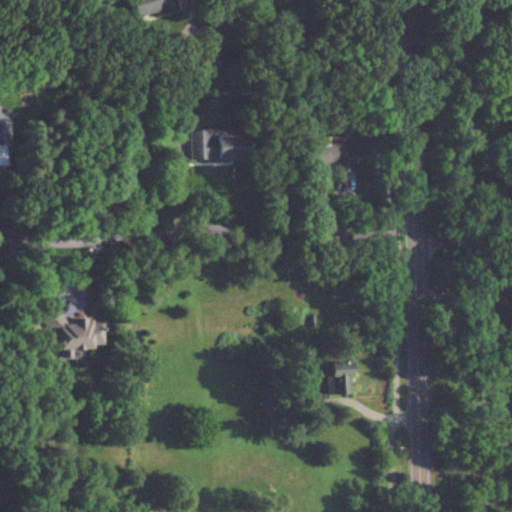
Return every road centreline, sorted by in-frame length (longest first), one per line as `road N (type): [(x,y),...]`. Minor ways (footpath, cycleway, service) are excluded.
road 1 (tertiary): [(405,0),(416,511)]
road 2 (residential): [(409,224),(256,234),(194,220),(0,237)]
